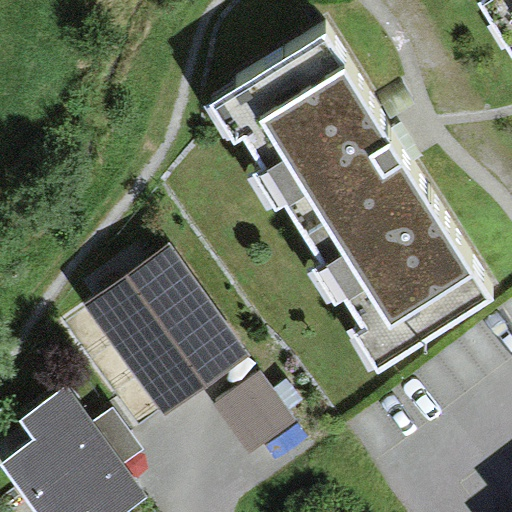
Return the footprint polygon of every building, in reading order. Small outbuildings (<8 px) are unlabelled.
[(511,0),(494,0),(511,30),(511,0)] [(488,280),(323,18),(210,96),(379,352),(488,280)] [(250,344),(169,232),(83,291),(164,405),(250,344)] [(288,419),(254,373),(217,400),(251,446),(288,419)] [(110,511),(142,489),(66,382),(26,409),(41,431),(7,455),(47,511),(72,511),(88,501),(95,511),(110,511)]
